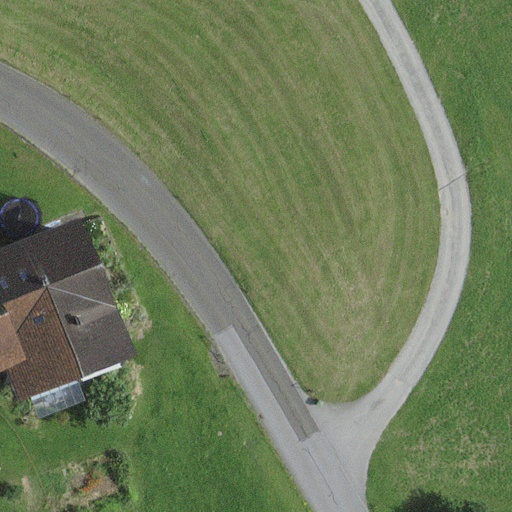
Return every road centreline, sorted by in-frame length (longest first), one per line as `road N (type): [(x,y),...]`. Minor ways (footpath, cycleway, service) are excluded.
road 1 (unclassified): [(339,511),(194,255),(82,145),(0,94)]
road 2 (track): [(316,473),(389,418),(457,249),(457,192),(435,119),(372,0)]
